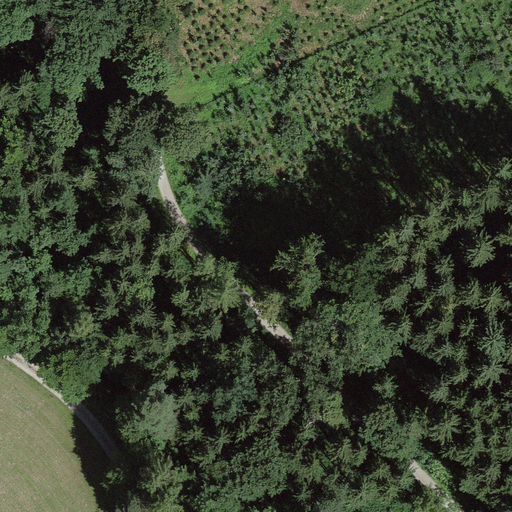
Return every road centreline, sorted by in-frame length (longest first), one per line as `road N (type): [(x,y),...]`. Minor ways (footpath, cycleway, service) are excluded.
road 1 (track): [(459,511),(210,237),(135,0)]
road 2 (track): [(132,511),(101,428),(0,345)]
